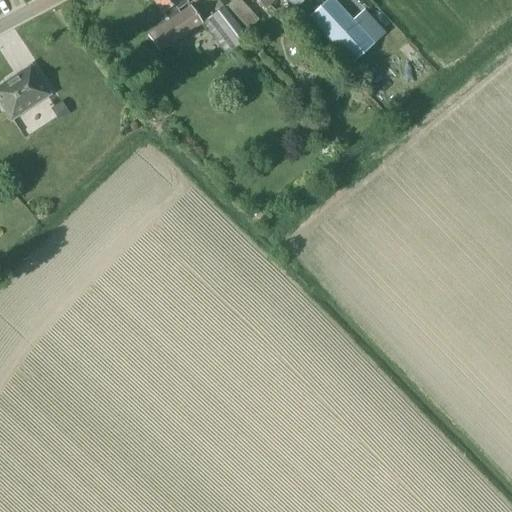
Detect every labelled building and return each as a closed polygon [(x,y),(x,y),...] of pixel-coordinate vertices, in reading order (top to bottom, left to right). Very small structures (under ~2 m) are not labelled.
[(153,0),(162,13),(163,13),(169,22),(147,36),(158,53),(202,23),(190,7),(180,14),(177,10),(188,3),(186,0),(153,0)] [(248,30),(258,20),(239,0),(232,0),(226,6),(248,30)] [(262,0),(259,3),(265,10),(275,0),(248,0),(249,0),(262,0)] [(332,0),(327,0),(308,18),(321,32),(351,65),(374,44),(373,44),(385,34),(363,10),(352,21),(332,0)] [(236,48),(247,38),(222,7),(210,16),(236,48)] [(0,103),(10,119),(47,95),(29,68),(0,87),(0,103)] [(70,114),(61,101),(50,109),(58,122),(70,114)]
